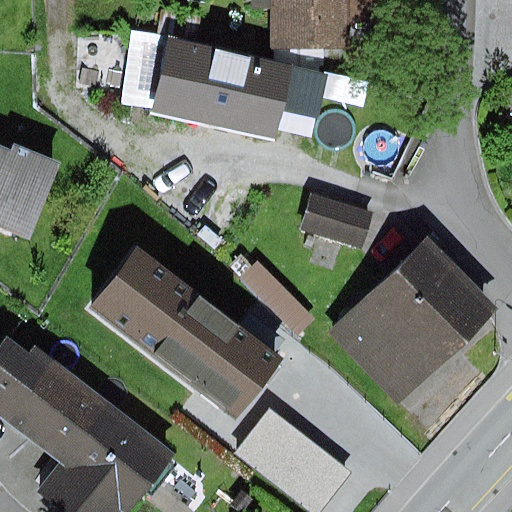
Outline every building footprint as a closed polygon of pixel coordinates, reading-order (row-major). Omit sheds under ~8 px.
[(252,0),(253,9),(270,11),(270,49),(349,50),(350,20),(379,20),(378,0),(252,0)] [(293,68),(170,41),(154,114),(276,141),(278,129),(293,68)] [(326,76),(293,68),(278,129),(312,137),(326,76)] [(0,149),(0,221),(26,232),(51,171),(0,149)] [(312,193),(300,229),(362,249),(374,213),(312,193)] [(429,241),(334,333),(401,402),(496,310),(429,241)] [(282,361),(137,249),(93,306),(238,418),(282,361)] [(257,263),(241,279),(298,336),(314,320),(257,263)] [(0,417),(8,424),(54,364),(34,348),(29,355),(8,339),(0,348),(0,417)] [(127,511),(172,456),(54,364),(8,424),(58,464),(37,491),(63,511),(127,511)] [(269,411),(236,453),(311,511),(318,511),(349,473),(269,411)]
